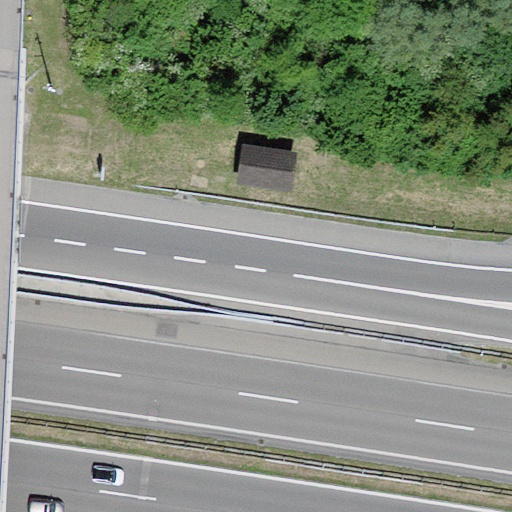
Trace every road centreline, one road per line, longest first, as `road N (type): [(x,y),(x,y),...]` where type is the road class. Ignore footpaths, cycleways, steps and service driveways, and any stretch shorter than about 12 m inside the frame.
road 1 (motorway): [(511,433),(0,356)]
road 2 (motorway): [(295,292),(0,250)]
road 3 (motorway): [(0,478),(236,511)]
road 4 (motorway): [(511,325),(295,292)]
road 5 (motorway): [(511,290),(295,292)]
